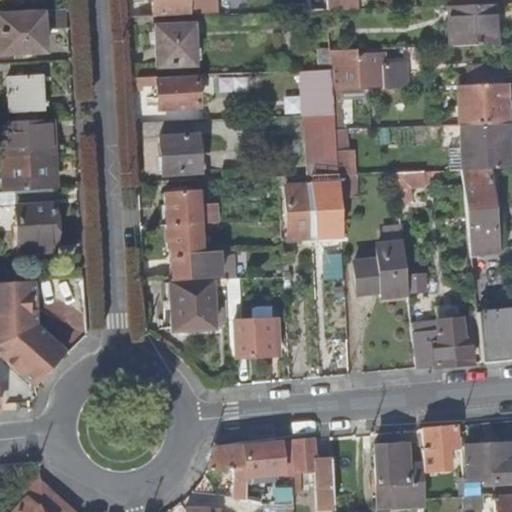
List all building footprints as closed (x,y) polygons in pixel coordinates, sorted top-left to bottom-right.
[(184,0),(149,0),(149,1),(125,2),(126,16),(186,14),(184,0)] [(312,0),(313,11),(325,11),(324,0),(312,0)] [(324,0),(325,11),(325,12),(353,11),(352,0),(324,0)] [(449,45),(494,43),(493,28),(489,28),(488,4),(446,6),(449,45)] [(42,8),(0,10),(0,50),(45,48),(42,8)] [(190,25),(152,26),(154,67),(192,65),(190,25)] [(318,48),(319,68),(329,67),(328,51),(328,48),(318,48)] [(328,51),(329,67),(331,92),(405,88),(403,65),(383,66),(382,56),(357,58),(356,50),(328,51)] [(468,63),(469,78),(504,77),(503,63),(468,63)] [(332,114),(331,92),(329,67),(319,68),(298,69),(300,115),(304,115),(332,114)] [(37,73),(7,75),(9,108),(39,106),(37,73)] [(195,78),(156,79),(157,107),(196,106),(195,78)] [(461,124),(465,124),(507,122),(506,81),(459,84),(461,124)] [(335,150),(333,130),(332,114),(304,115),(305,174),(322,174),(337,173),(335,150)] [(5,154),(49,151),(47,116),(11,119),(13,140),(4,140),(5,154)] [(3,119),(4,140),(13,140),(11,119),(3,119)] [(467,168),(491,167),(509,166),(507,122),(465,124),(466,145),(467,168)] [(335,150),(347,150),(346,129),(333,130),(335,150)] [(195,135),(159,136),(161,172),(197,170),(195,135)] [(467,168),(466,145),(453,147),(454,169),(460,168),(467,168)] [(335,150),(337,173),(353,173),(352,149),(347,150),(335,150)] [(8,188),(11,188),(52,185),(49,151),(5,154),(8,188)] [(491,167),(467,168),(460,168),(470,251),(501,247),(499,228),(501,227),(501,220),(490,222),(487,204),(495,203),(491,167)] [(393,171),(395,187),(424,185),(423,170),(393,171)] [(337,173),(337,178),(338,197),(355,197),(353,173),(337,173)] [(341,236),(338,197),(337,178),(323,179),(285,181),(288,238),(341,236)] [(52,185),(11,188),(16,249),(29,249),(34,241),(56,239),(52,185)] [(161,204),(162,224),(194,223),(192,190),(167,191),(168,204),(161,204)] [(490,222),(501,220),(499,203),(495,203),(487,204),(490,222)] [(214,222),(194,223),(162,224),(164,246),(169,246),(170,278),(225,276),(228,276),(227,258),(215,259),(214,250),(199,251),(197,229),(214,228),(214,222)] [(381,296),(408,293),(402,242),(384,245),(386,261),(378,261),(355,264),(357,293),(381,290),(381,296)] [(386,261),(384,245),(377,245),(378,261),(386,261)] [(411,291),(428,290),(427,273),(411,274),(411,291)] [(227,302),(237,302),(235,275),(228,276),(225,276),(226,283),(227,302)] [(33,322),(31,276),(0,278),(0,355),(32,385),(52,363),(65,349),(33,322)] [(225,276),(170,278),(166,279),(169,329),(212,327),(210,284),(226,283),(225,276)] [(474,284),(477,310),(491,309),(490,299),(484,300),(482,283),(474,284)] [(227,302),(228,320),(233,320),(234,355),(269,354),(269,337),(274,337),(273,317),(237,318),(237,302),(227,302)] [(511,306),(491,309),(477,310),(483,360),(511,357),(511,306)] [(433,337),(414,338),(417,366),(474,361),(471,338),(464,338),(461,316),(439,318),(441,341),(434,341),(433,337)] [(426,449),(422,449),(423,459),(423,469),(450,469),(448,448),(458,447),(457,422),(425,425),(426,449)] [(316,456),(315,436),(293,438),(295,467),(291,467),(292,486),(302,486),(302,468),(316,467),(316,456)] [(279,439),(242,443),(244,473),(281,470),(279,439)] [(394,440),(374,442),(376,479),(393,478),(394,501),(425,500),(425,498),(423,469),(423,459),(418,459),(408,460),(407,441),(394,442),(394,440)] [(468,476),(463,477),(464,483),(493,482),(511,480),(511,461),(508,462),(507,440),(467,444),(468,476)] [(244,473),(242,443),(214,445),(209,460),(202,473),(202,474),(225,472),(227,487),(239,486),(244,473)] [(316,456),(316,467),(317,504),(333,504),(332,455),(316,456)] [(71,511),(40,482),(37,468),(18,487),(27,496),(12,511),(71,511)] [(393,478),(376,479),(377,502),(394,501),(393,478)] [(197,481),(186,495),(200,496),(198,479),(197,481)] [(493,494),(493,482),(464,483),(464,496),(493,494)] [(511,511),(511,494),(494,496),(494,511),(511,511)] [(293,511),(293,500),(263,502),(263,511),(293,511)]
